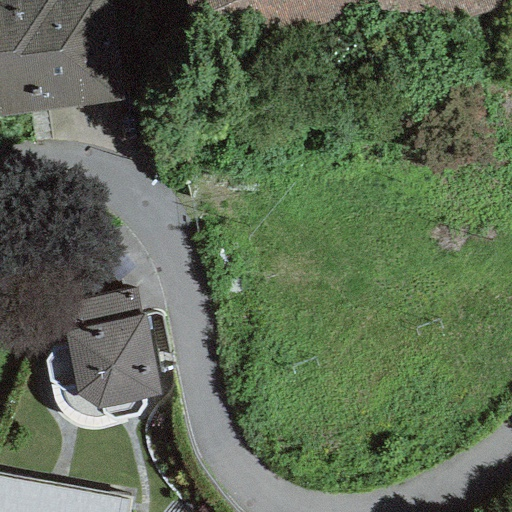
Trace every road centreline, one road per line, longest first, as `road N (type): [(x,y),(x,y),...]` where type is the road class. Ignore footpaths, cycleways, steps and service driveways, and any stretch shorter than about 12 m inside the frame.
road 1 (residential): [(295,511),(239,468),(209,417),(159,237),(119,188),(69,160),(0,148)]
road 2 (residential): [(511,452),(462,499),(402,511)]
